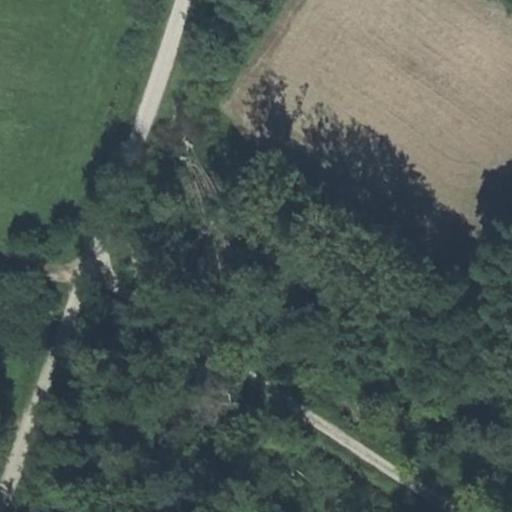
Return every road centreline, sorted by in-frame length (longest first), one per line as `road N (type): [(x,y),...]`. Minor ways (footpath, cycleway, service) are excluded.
road 1 (track): [(0,511),(31,469),(51,382),(187,0)]
road 2 (track): [(0,259),(87,279),(230,351),(458,511)]
